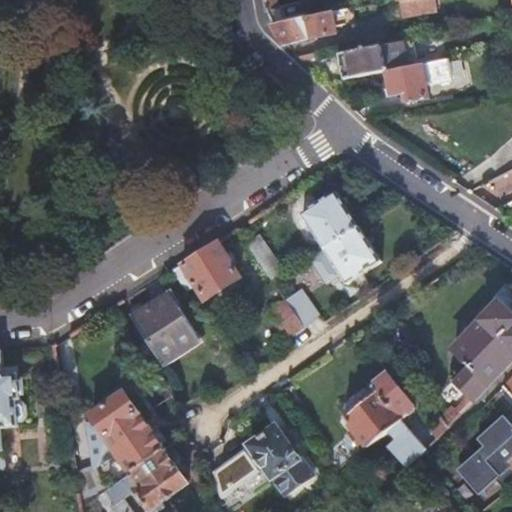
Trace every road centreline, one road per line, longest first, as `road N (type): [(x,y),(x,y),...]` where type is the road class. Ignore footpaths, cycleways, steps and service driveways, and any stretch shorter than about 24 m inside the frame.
road 1 (residential): [(344,131),(34,324),(0,327)]
road 2 (residential): [(487,227),(197,428)]
road 3 (residential): [(344,131),(487,227)]
road 4 (residential): [(242,0),(248,35),(344,131)]
